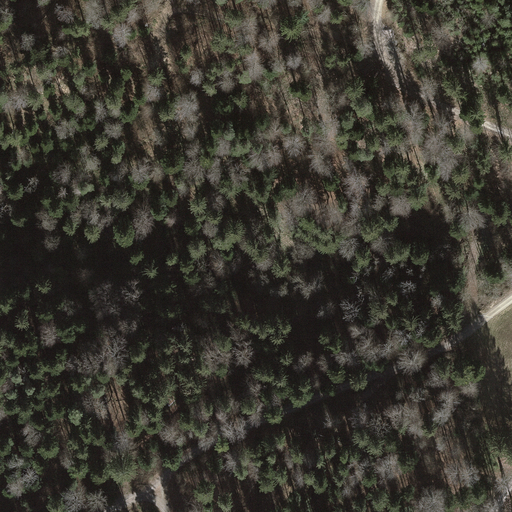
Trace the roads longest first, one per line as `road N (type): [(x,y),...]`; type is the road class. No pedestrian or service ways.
road 1 (track): [(131,511),(128,475),(149,434),(179,403),(294,321),(306,290),(300,253),(258,222),(180,126),(163,30),(173,0)]
road 2 (track): [(511,298),(442,348),(213,442),(105,511)]
road 3 (track): [(379,0),(375,44),(393,74),(511,135)]
road 4 (track): [(169,11),(341,38)]
